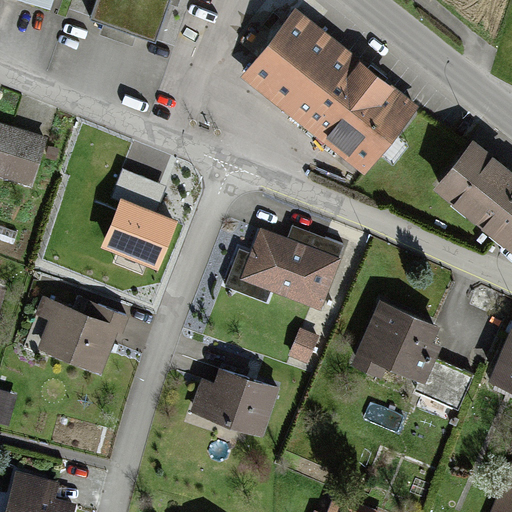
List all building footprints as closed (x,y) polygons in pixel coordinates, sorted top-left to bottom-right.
[(180,0),(106,0),(101,18),(171,37),(180,0)] [(297,11),(244,71),(359,171),(411,111),(297,11)] [(43,136),(0,122),(0,171),(29,180),(43,136)] [(511,169),(468,134),(430,181),(511,246),(511,169)] [(122,200),(103,247),(157,268),(175,222),(154,214),(164,187),(123,171),(113,197),(122,200)] [(345,250),(258,219),(238,273),(326,304),(345,250)] [(99,318),(42,293),(35,309),(46,314),(36,337),(97,364),(118,315),(103,308),(99,318)] [(435,320),(380,299),(357,358),(381,367),(386,355),(427,372),(438,345),(427,340),(435,320)] [(511,332),(492,381),(511,389),(511,332)] [(274,387),(214,363),(197,406),(257,429),(274,387)] [(511,511),(511,464),(491,511),(511,511)] [(13,470),(2,511),(70,511),(74,500),(51,494),(55,481),(13,470)]
